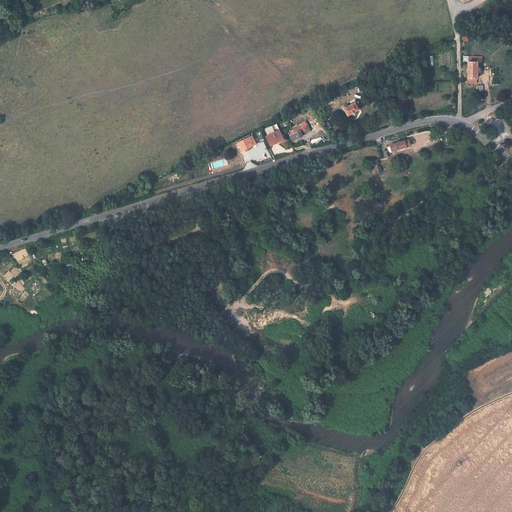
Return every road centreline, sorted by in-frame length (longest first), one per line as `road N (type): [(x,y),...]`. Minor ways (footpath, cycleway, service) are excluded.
road 1 (tertiary): [(459,123),(413,124),(0,249)]
road 2 (track): [(448,0),(458,42),(459,123)]
